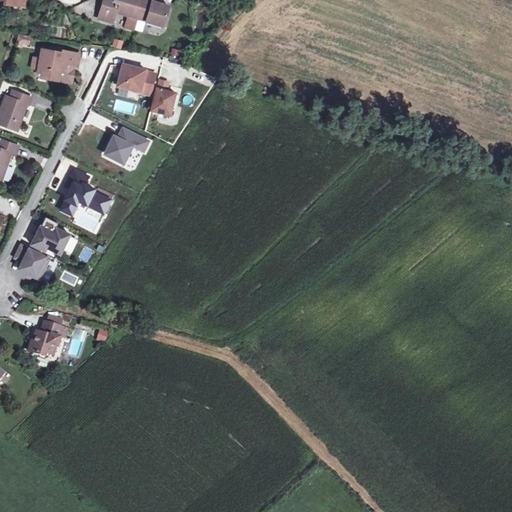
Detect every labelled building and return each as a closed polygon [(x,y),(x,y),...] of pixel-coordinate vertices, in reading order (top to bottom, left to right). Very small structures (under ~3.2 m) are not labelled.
[(117,12),(130,15),(127,26),(136,29),(139,18),(141,10),(143,0),(104,0),(102,13),(108,14),(107,21),(115,23),(117,12)] [(154,0),(143,0),(141,10),(149,12),(147,20),(166,24),(170,5),(164,3),(154,0)] [(149,12),(141,10),(139,18),(147,20),(149,12)] [(17,34),(16,46),(28,47),(29,35),(17,34)] [(121,49),(123,40),(113,38),(111,47),(121,49)] [(50,75),(50,79),(68,81),(69,71),(68,71),(69,65),(75,66),(79,67),(81,54),(63,52),(63,54),(43,51),(41,60),(39,70),(39,73),(43,73),(50,75)] [(41,60),(35,59),(33,69),(39,70),(41,60)] [(155,95),(160,75),(150,72),(151,70),(128,65),(122,87),(155,95)] [(174,115),(180,94),(170,91),(172,83),(163,80),(156,111),(174,115)] [(14,91),(11,98),(7,96),(0,115),(0,123),(19,131),(28,105),(30,106),(32,98),(14,91)] [(116,98),(113,109),(134,115),(137,104),(116,98)] [(110,155),(128,164),(137,147),(147,152),(152,142),(127,129),(122,138),(119,137),(110,155)] [(3,141),(1,149),(0,148),(0,179),(2,180),(8,165),(7,165),(11,154),(16,155),(19,147),(3,141)] [(65,210),(76,216),(83,201),(102,211),(109,197),(98,192),(99,190),(89,185),(92,177),(78,169),(70,186),(76,189),(65,210)] [(114,200),(109,197),(102,211),(108,213),(114,200)] [(47,217),(33,244),(46,251),(48,247),(57,251),(64,249),(71,235),(57,228),(59,223),(47,217)] [(73,253),(80,239),(71,235),(64,249),(73,253)] [(41,279),(51,258),(23,244),(17,257),(24,261),(20,268),(41,279)] [(66,272),(62,277),(71,285),(75,280),(66,272)] [(50,316),(48,323),(62,327),(64,320),(50,316)] [(63,339),(66,328),(62,327),(48,323),(45,334),(41,332),(38,343),(35,342),(32,353),(48,358),(49,354),(57,356),(59,347),(63,348),(65,339),(63,339)] [(73,330),(66,328),(63,339),(65,339),(70,341),(73,330)] [(106,343),(109,334),(101,331),(98,341),(106,343)]
